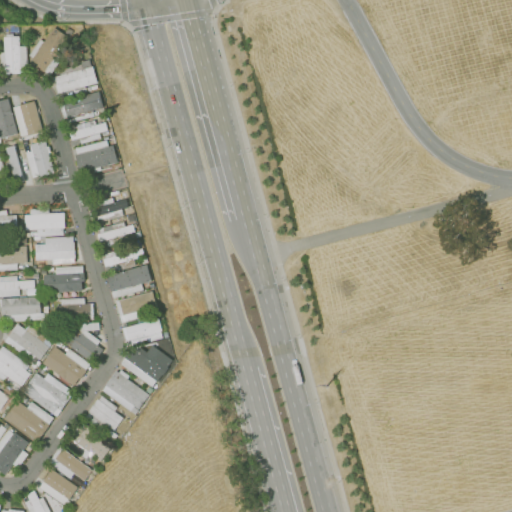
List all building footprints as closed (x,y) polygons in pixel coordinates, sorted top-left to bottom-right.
[(50,75),(45,71),(44,72),(30,62),(33,58),(29,55),(41,39),(44,42),(55,27),(69,37),(61,48),(67,51),(50,75)] [(6,73),(6,69),(0,69),(0,52),(5,52),(4,37),(7,37),(7,34),(13,33),(13,36),(19,36),(19,46),(27,45),(28,71),(21,71),(21,72),(6,73)] [(58,94),(53,76),(61,74),(60,70),(81,64),(82,69),(93,66),(98,82),(85,86),(86,92),(75,95),(73,89),(58,94)] [(68,123),(67,118),(64,119),(60,105),(64,104),(63,101),(99,91),(104,107),(92,110),(94,116),(68,123)] [(1,138),(0,134),(0,99),(8,97),(18,133),(1,138)] [(28,135),(27,134),(21,136),(13,107),(35,101),(43,131),(28,135)] [(81,144),(79,138),(72,140),(70,131),(77,130),(75,125),(94,120),(95,125),(105,122),(107,130),(99,132),(100,139),(81,144)] [(46,174),(32,178),(25,153),(32,151),(30,144),(45,140),(54,172),(46,174)] [(79,172),(75,155),(77,154),(75,148),(107,140),(108,146),(113,145),(118,162),(79,172)] [(12,182),(21,181),(15,145),(6,146),(12,182)] [(100,222),(96,207),(103,205),(101,201),(111,198),(113,203),(125,199),(127,207),(121,209),(123,215),(100,222)] [(37,236),(37,229),(25,230),(25,214),(29,214),(29,209),(49,208),(49,213),(64,212),(65,228),(62,228),(62,235),(37,236)] [(0,238),(0,215),(16,214),(17,228),(2,229),(3,238),(0,238)] [(108,246),(106,240),(99,242),(97,234),(99,233),(98,229),(123,221),(125,226),(133,224),(135,232),(125,235),(127,241),(108,246)] [(52,264),(52,259),(36,260),(35,245),(46,244),(45,238),(73,236),(73,242),(74,242),(75,258),(74,258),(74,263),(52,264)] [(0,268),(18,268),(18,263),(25,262),(25,238),(17,238),(17,245),(0,245),(0,268)] [(110,272),(109,266),(105,266),(103,259),(105,258),(104,253),(119,250),(120,254),(142,248),(144,256),(134,258),(135,265),(110,272)] [(44,293),(44,288),(40,288),(40,278),(44,278),(43,275),(56,274),(55,267),(82,265),(83,272),(84,272),(85,281),(82,281),(82,291),(44,293)] [(113,298),(111,292),(110,292),(106,275),(147,265),(151,281),(142,283),(143,290),(113,298)] [(0,296),(0,276),(17,276),(17,281),(34,280),(34,288),(26,288),(26,290),(22,291),(22,288),(18,289),(18,296),(0,296)] [(121,322),(115,301),(152,291),(158,313),(121,322)] [(3,321),(3,316),(2,316),(2,306),(0,306),(0,298),(40,296),(41,313),(43,313),(44,319),(3,321)] [(57,321),(56,306),(61,306),(61,299),(84,297),(84,304),(93,303),(94,319),(57,321)] [(127,348),(122,328),(125,327),(159,318),(162,330),(160,331),(162,338),(127,348)] [(92,364),(63,341),(73,327),(78,331),(78,323),(98,323),(99,330),(86,330),(100,341),(97,345),(103,349),(92,364)] [(31,362),(4,341),(17,324),(25,330),(29,326),(39,333),(36,338),(49,347),(40,360),(35,356),(31,362)] [(151,387),(120,364),(124,358),(125,359),(130,352),(133,354),(139,347),(147,352),(152,345),(172,360),(167,367),(168,368),(163,375),(162,374),(157,381),(156,381),(151,387)] [(0,378),(0,348),(2,346),(29,365),(26,370),(30,374),(21,386),(17,391),(0,378)] [(73,386),(43,363),(55,346),(65,354),(69,348),(90,364),(86,369),(87,370),(80,379),(79,379),(73,386)] [(35,371),(38,367),(43,371),(41,375),(35,371)] [(135,414),(102,391),(106,385),(116,370),(119,372),(121,370),(129,376),(127,379),(149,395),(139,410),(133,406),(133,407),(138,410),(135,414)] [(44,378),(48,373),(74,391),(57,416),(23,392),(36,372),(44,378)] [(0,391),(9,397),(0,410),(0,391)] [(114,431),(103,423),(100,429),(85,418),(89,412),(88,411),(97,399),(98,400),(102,395),(117,407),(114,411),(123,418),(114,431)] [(36,441),(5,417),(17,401),(27,408),(32,401),(53,418),(48,424),(49,425),(43,433),(42,433),(36,441)] [(93,464),(66,444),(79,425),(83,428),(86,424),(100,434),(97,438),(110,448),(100,461),(90,454),(90,455),(96,459),(93,464)] [(5,474),(0,470),(0,441),(9,430),(13,433),(15,431),(29,442),(23,450),(28,454),(18,467),(13,464),(5,474)] [(84,481),(74,473),(70,478),(48,462),(60,446),(92,470),(84,481)] [(75,484),(49,469),(37,488),(64,503),(75,484)] [(28,511),(24,503),(29,500),(26,494),(34,490),(39,499),(43,497),(50,511),(28,511)]
